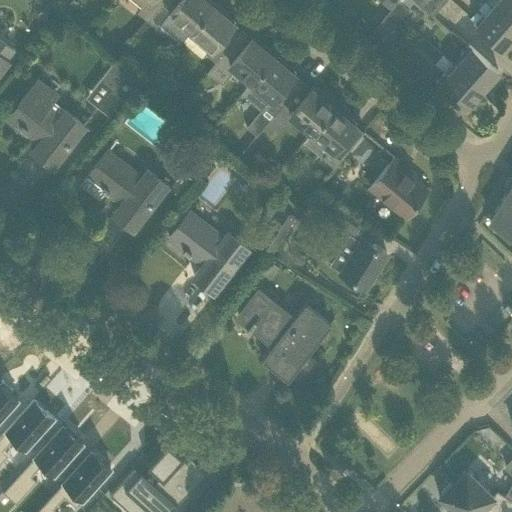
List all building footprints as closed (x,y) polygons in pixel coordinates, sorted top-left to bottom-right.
[(52,0),(48,0),(37,15),(49,25),(63,9),(52,0)] [(133,0),(141,7),(137,12),(147,19),(156,9),(163,0),(133,0)] [(163,0),(156,9),(147,19),(157,28),(160,25),(180,42),(190,30),(213,3),(209,0),(163,0)] [(440,6),(433,0),(413,0),(414,0),(432,16),(440,6)] [(511,0),(496,0),(492,6),(511,23),(511,0)] [(384,35),(406,10),(397,1),(375,27),(384,35)] [(207,53),(216,61),(240,31),(232,24),(234,21),(213,3),(190,30),(211,48),(207,53)] [(502,48),(511,36),(511,23),(492,6),(483,16),(481,14),(474,22),(502,48)] [(236,68),(250,81),(273,54),(252,36),(249,39),(240,31),(216,61),(207,72),(223,84),(236,68)] [(0,68),(7,59),(6,59),(14,48),(0,36),(0,68)] [(463,55),(454,65),(481,88),(497,70),(469,44),(461,53),(463,55)] [(273,54),(250,81),(251,81),(241,93),(263,111),(265,108),(273,114),(281,105),(301,82),(292,75),(294,72),(273,54)] [(126,98),(138,81),(112,62),(98,80),(111,89),(98,105),(111,116),(126,98)] [(464,106),(481,88),(454,65),(446,74),(444,72),(436,81),(464,106)] [(52,165),(86,121),(67,106),(59,116),(50,109),(61,94),(39,77),(8,116),(40,141),(33,150),(52,165)] [(309,89),(301,82),(281,105),(273,114),(283,123),(290,115),(310,132),(333,104),(312,86),(309,89)] [(333,104),(310,132),(311,132),(303,141),(334,167),(341,158),(362,133),(352,125),(355,122),(333,104)] [(132,228),(144,212),(166,184),(147,170),(141,178),(106,151),(92,168),(80,184),(98,199),(106,190),(121,202),(113,213),(132,228)] [(394,157),(381,172),(370,186),(404,215),(426,189),(404,170),(406,167),(394,157)] [(187,166),(170,186),(178,192),(195,172),(187,166)] [(274,175),(267,183),(272,187),(279,179),(274,175)] [(511,182),(489,218),(511,232),(511,182)] [(296,214),(299,209),(287,198),(281,206),(285,209),(262,244),(272,251),(296,215),(296,214)] [(360,216),(337,201),(327,216),(351,230),(360,216)] [(212,291),(225,275),(246,247),(227,232),(222,238),(188,211),(168,236),(203,263),(193,276),(212,291)] [(378,265),(386,252),(361,237),(340,271),(364,286),(365,285),(363,284),(376,264),(378,265)] [(305,302),(294,315),(260,288),(238,316),(273,343),(262,358),(287,378),(330,322),(305,302)] [(0,418),(18,399),(0,382),(0,418)] [(34,398),(0,436),(0,462),(8,453),(3,448),(13,437),(25,448),(54,416),(34,398)] [(63,423),(2,490),(15,502),(36,479),(31,474),(41,463),(53,474),(83,441),(63,423)] [(119,482),(109,493),(116,500),(125,490),(149,511),(168,511),(177,504),(172,499),(174,498),(172,496),(177,491),(179,493),(200,471),(166,441),(146,463),(161,477),(155,484),(140,470),(138,472),(133,467),(119,482)] [(91,449),(34,511),(57,511),(65,505),(59,500),(69,488),(82,499),(111,467),(91,449)] [(485,511),(511,511),(511,499),(497,489),(492,494),(484,486),(486,484),(477,475),(475,477),(466,468),(453,482),(451,480),(438,494),(449,504),(448,506),(454,511),(476,511),(480,508),(485,511)]
